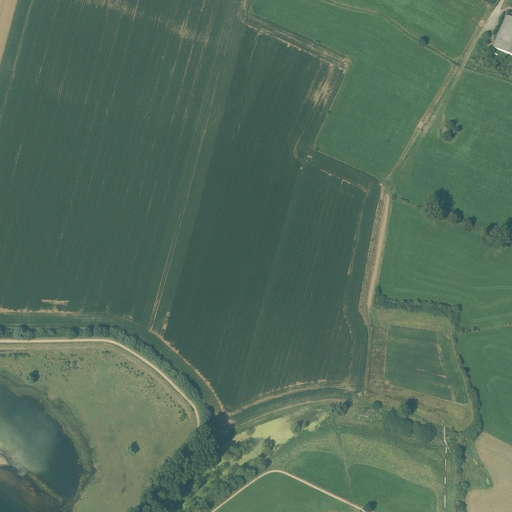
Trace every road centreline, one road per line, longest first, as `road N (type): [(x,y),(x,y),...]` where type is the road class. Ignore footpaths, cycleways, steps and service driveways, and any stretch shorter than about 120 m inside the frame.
road 1 (track): [(0,348),(111,348),(184,405),(189,434),(126,511)]
road 2 (track): [(366,511),(279,470),(210,511)]
